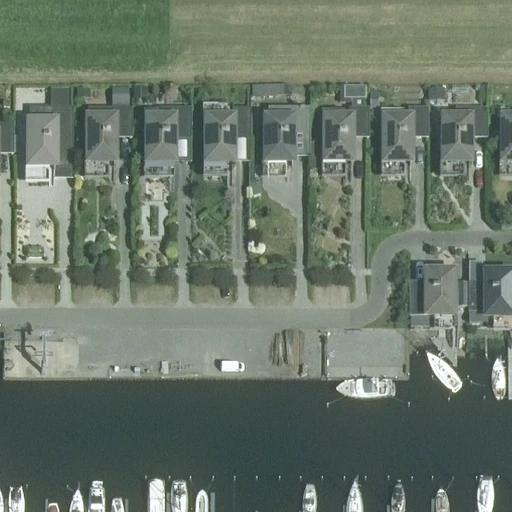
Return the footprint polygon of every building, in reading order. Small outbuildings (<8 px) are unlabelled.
[(428,96),(429,79),(414,79),(414,95),(428,96)] [(130,112),(88,113),(88,166),(113,166),(113,142),(130,142),(130,112)] [(147,166),(172,166),(172,142),(190,142),(190,112),(159,112),(159,124),(147,124),(147,166)] [(249,142),(249,112),(218,112),(218,124),(206,124),(206,166),(232,166),(232,142),(249,142)] [(265,166),(291,166),(291,142),(308,142),(308,112),(290,113),(290,124),(265,124),(265,166)] [(367,142),(367,112),(349,112),(349,124),(325,124),(325,166),(350,166),(350,142),(367,142)] [(384,166),(409,166),(409,142),(426,142),(426,112),(408,113),(408,124),(384,124),(384,166)] [(443,166),(468,166),(468,142),(486,142),(486,113),(455,113),(455,124),(443,124),(443,166)] [(29,170),(54,170),(54,158),(71,158),(71,116),(29,117),(29,170)] [(502,166),(511,166),(511,123),(502,124),(502,166)] [(0,158),(12,158),(12,128),(0,128),(0,158)] [(409,286),(409,321),(451,321),(451,278),(426,278),(426,286),(409,286)] [(478,327),(478,321),(511,321),(511,279),(485,279),(485,291),(468,291),(468,327),(478,327)]
